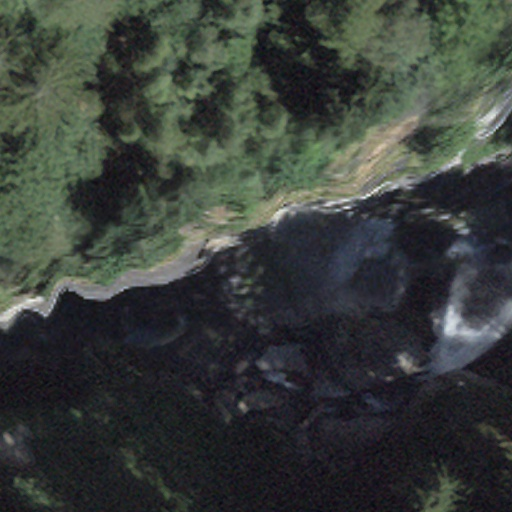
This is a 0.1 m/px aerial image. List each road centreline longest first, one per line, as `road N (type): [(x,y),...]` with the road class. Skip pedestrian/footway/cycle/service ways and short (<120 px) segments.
road 1 (motorway): [(511,241),(449,220),(0,17)]
road 2 (motorway): [(0,270),(511,474)]
